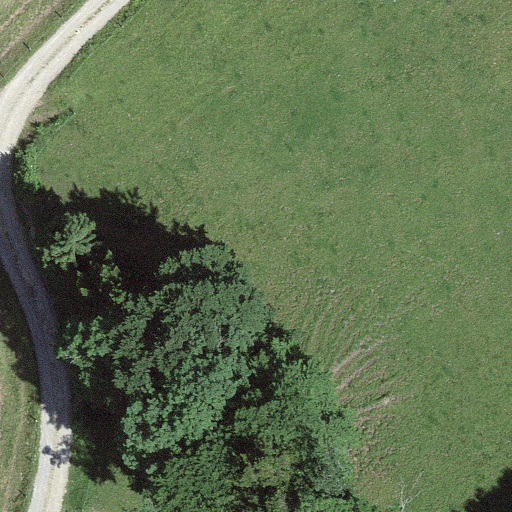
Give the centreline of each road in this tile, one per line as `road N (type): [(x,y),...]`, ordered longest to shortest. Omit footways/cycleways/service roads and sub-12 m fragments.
road 1 (track): [(45,507),(60,394),(0,182)]
road 2 (track): [(15,111),(112,0)]
